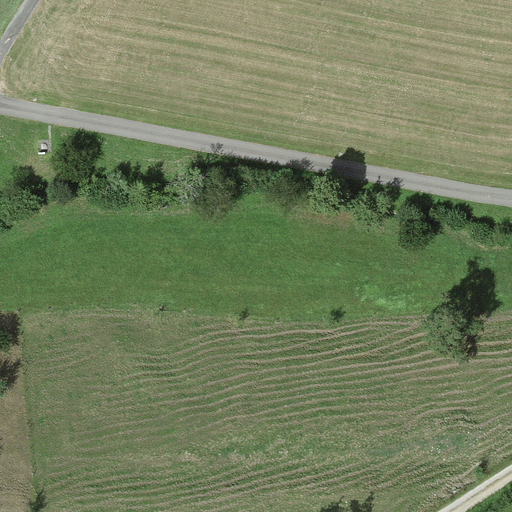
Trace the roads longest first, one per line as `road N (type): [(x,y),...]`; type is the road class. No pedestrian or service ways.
road 1 (track): [(0,106),(511,198)]
road 2 (track): [(511,278),(167,282),(0,297)]
